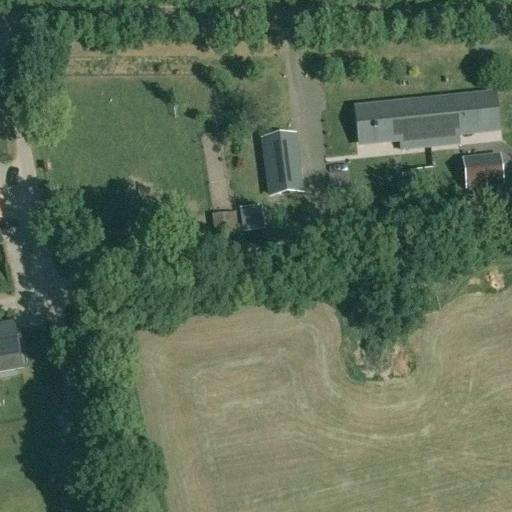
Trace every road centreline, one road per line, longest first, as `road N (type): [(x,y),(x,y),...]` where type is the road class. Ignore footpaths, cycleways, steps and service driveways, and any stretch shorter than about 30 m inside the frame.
road 1 (tertiary): [(511,17),(4,25)]
road 2 (unclassified): [(4,25),(99,507)]
road 3 (track): [(55,295),(511,203)]
